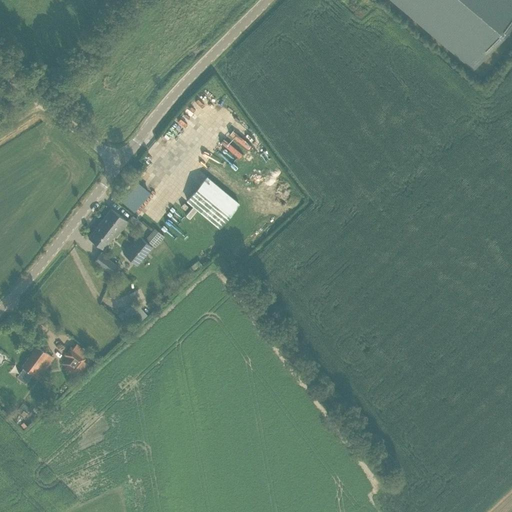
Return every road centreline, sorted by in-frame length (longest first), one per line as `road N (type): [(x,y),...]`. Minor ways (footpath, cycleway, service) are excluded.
road 1 (unclassified): [(120,169),(275,0)]
road 2 (unclassified): [(0,315),(53,260),(120,169)]
road 3 (unclassified): [(120,169),(0,72)]
